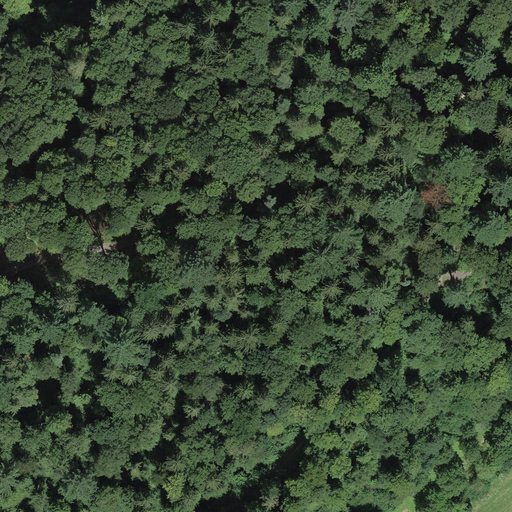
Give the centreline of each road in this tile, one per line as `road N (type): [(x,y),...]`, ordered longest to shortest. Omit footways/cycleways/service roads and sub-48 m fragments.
road 1 (track): [(0,271),(135,239),(207,211),(396,87),(432,87),(461,100),(485,139),(487,179),(432,294),(259,482),(228,504),(194,511)]
road 2 (track): [(330,0),(182,93),(80,114),(0,98)]
road 3 (track): [(511,358),(425,417),(341,511)]
